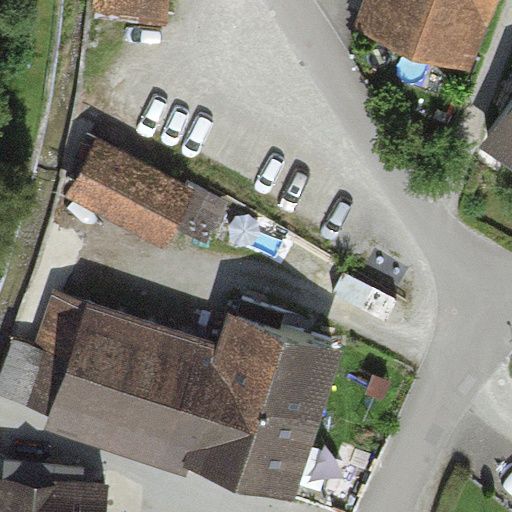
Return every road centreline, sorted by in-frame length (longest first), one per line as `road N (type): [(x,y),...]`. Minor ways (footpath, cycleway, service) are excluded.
road 1 (residential): [(298,0),(436,230),(503,315)]
road 2 (residential): [(386,511),(460,369),(503,315)]
